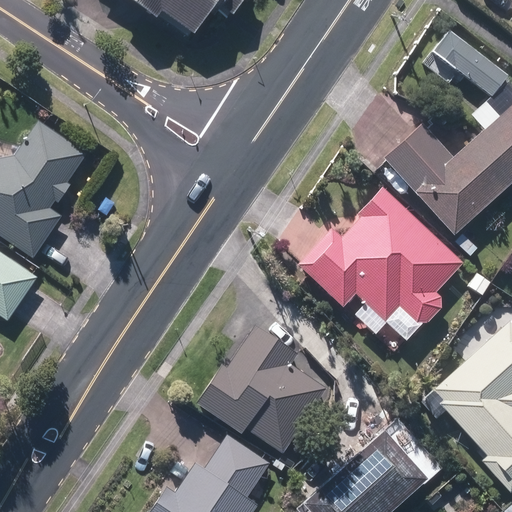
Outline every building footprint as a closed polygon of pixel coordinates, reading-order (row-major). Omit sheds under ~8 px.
[(137,0),(161,17),(167,10),(196,31),(219,1),(235,12),(244,0),(137,0)] [(511,2),(508,0),(479,0),(504,17),(511,6),(511,2)] [(509,75),(451,29),(423,63),(450,84),(459,73),(490,98),(509,75)] [(383,160),(452,237),(511,183),(511,105),(452,159),(422,125),(383,160)] [(0,239),(33,262),(61,220),(49,212),(53,206),(56,208),(69,188),(65,186),(85,156),(37,124),(13,160),(0,150),(0,239)] [(330,230),(296,266),(338,305),(351,291),(405,341),(420,325),(426,325),(440,309),(440,299),(434,294),(461,264),(384,191),(339,239),(330,230)] [(454,245),(465,255),(475,244),(463,234),(454,245)] [(0,320),(7,325),(36,281),(0,256),(0,320)] [(467,287),(481,297),(490,283),(475,274),(467,287)] [(281,454),(326,385),(290,361),(297,350),(256,323),(203,403),(281,454)] [(511,328),(508,324),(433,390),(442,400),(438,404),(486,457),(480,462),(508,494),(511,490),(511,328)] [(300,498),(312,511),(381,511),(424,474),(381,426),(300,498)] [(252,511),(259,502),(248,494),(270,460),(228,433),(206,467),(195,460),(160,511),(252,511)]
